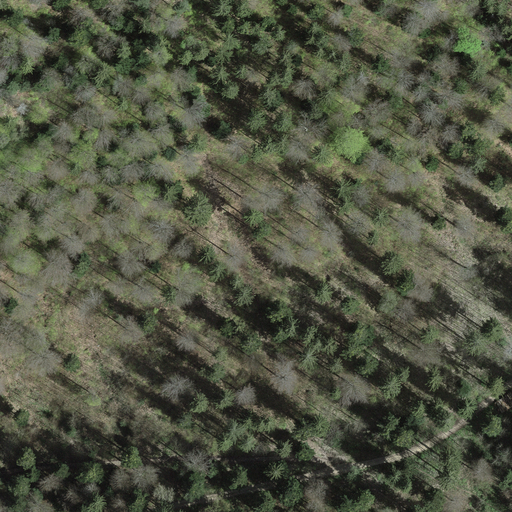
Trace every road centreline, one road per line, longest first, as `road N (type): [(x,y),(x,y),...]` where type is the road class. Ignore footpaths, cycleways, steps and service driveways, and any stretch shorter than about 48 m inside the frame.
road 1 (track): [(133,511),(408,451),(511,382)]
road 2 (track): [(0,471),(192,455),(346,464)]
